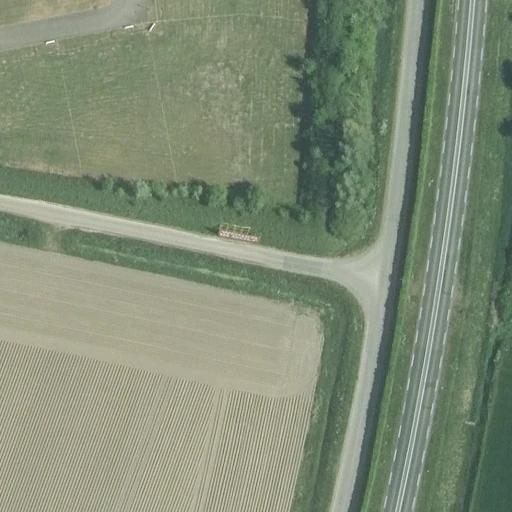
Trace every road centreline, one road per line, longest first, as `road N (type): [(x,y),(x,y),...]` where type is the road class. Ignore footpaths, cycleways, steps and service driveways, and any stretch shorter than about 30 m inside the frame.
road 1 (primary): [(396,511),(460,146),(470,0)]
road 2 (unclassified): [(385,281),(0,204)]
road 3 (unclassified): [(385,281),(417,0)]
road 4 (unclassified): [(341,511),(385,281)]
road 5 (unclassified): [(0,40),(108,21),(131,0)]
